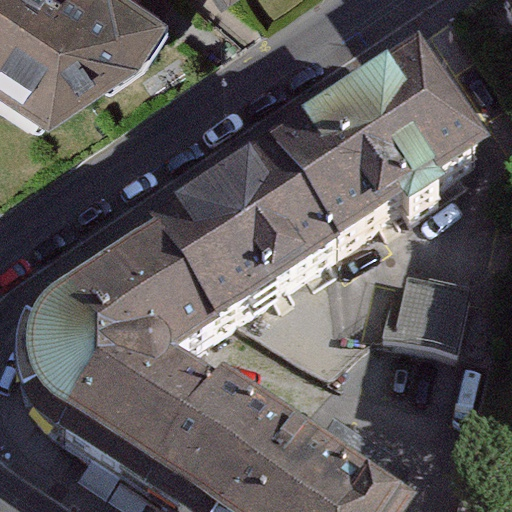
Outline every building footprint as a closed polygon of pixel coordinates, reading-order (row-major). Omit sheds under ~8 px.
[(173,30),(127,0),(0,0),(0,86),(64,129),(148,72),(173,30)] [(511,7),(487,25),(511,60),(511,7)] [(486,150),(422,52),(151,233),(155,240),(56,306),(34,322),(20,347),(13,370),(18,398),(26,418),(52,442),(157,511),(394,511),(311,454),(221,392),(216,403),(167,369),(233,324),(486,150)] [(469,299),(396,283),(384,338),(382,349),(454,365),(469,299)] [(311,454),(394,511),(409,511),(416,464),(339,414),(311,454)]
